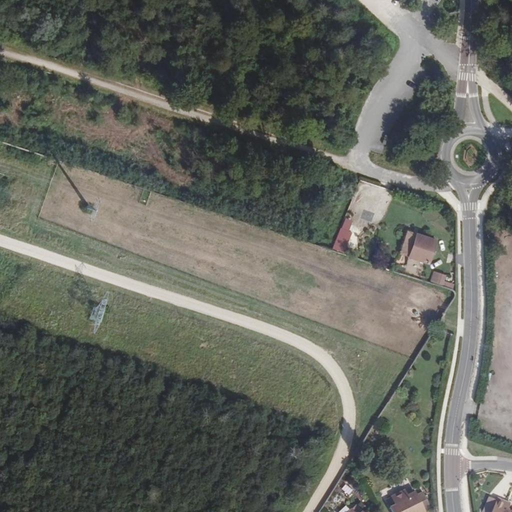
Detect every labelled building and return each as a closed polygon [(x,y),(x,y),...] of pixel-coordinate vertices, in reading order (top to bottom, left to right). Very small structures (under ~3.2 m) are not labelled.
[(345,249),(351,235),(340,230),(334,245),(345,249)] [(437,240),(419,234),(411,256),(430,263),(437,240)] [(410,273),(425,278),(426,274),(411,269),(410,273)] [(433,273),(431,282),(443,284),(445,275),(433,273)] [(391,511),(424,511),(415,493),(407,497),(404,490),(391,496),(395,505),(390,507),(391,511)] [(482,511),(490,511),(493,504),(486,501),(482,511)] [(511,511),(508,511),(503,510),(505,504),(494,501),(493,504),(490,511),(511,511)]
